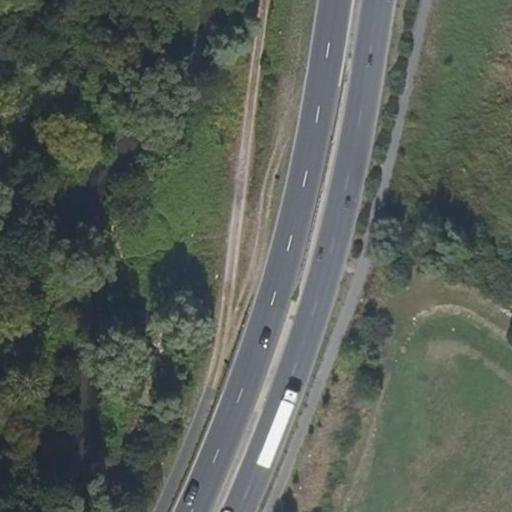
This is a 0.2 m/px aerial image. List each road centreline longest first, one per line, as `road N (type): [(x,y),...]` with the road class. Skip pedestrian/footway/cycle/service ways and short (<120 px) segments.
road 1 (trunk): [(337,0),(290,250),(192,511)]
road 2 (trunk): [(239,511),(314,315),(347,186),(379,0)]
road 3 (track): [(332,511),(386,378)]
